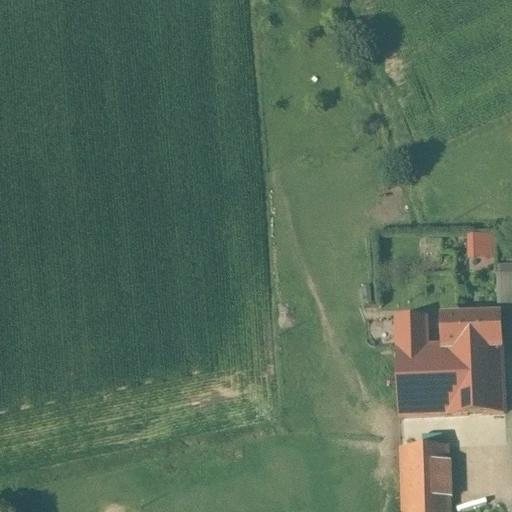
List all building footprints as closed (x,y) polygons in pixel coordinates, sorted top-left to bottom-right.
[(472,234),(473,259),(500,258),(499,233),(472,234)] [(511,304),(511,263),(503,264),(504,305),(511,304)] [(499,316),(442,317),(442,346),(443,352),(500,351),(500,350),(499,316)] [(500,351),(443,352),(442,346),(427,347),(426,318),(395,319),(398,419),(503,415),(500,351)] [(447,447),(399,448),(400,511),(449,511),(449,499),(450,499),(449,462),(448,462),(447,447)]
